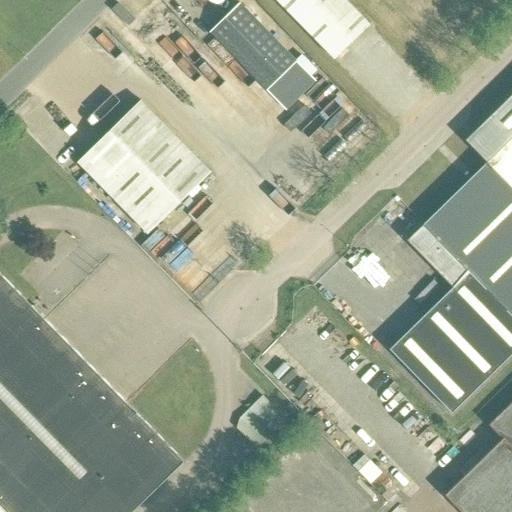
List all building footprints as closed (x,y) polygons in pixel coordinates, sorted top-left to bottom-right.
[(346,0),(276,0),(334,58),(369,24),(346,0)] [(239,2),(209,31),(266,90),(286,110),(316,81),(296,61),(239,2)] [(511,94),(466,140),(487,162),(424,223),(407,240),(453,287),(391,347),(453,411),(511,354),(511,94)] [(147,233),(210,172),(140,100),(77,161),(147,233)] [(264,264),(244,282),(252,291),(272,272),(264,264)] [(132,511),(184,461),(0,274),(0,511),(132,511)] [(258,396),(231,422),(254,446),(281,419),(258,396)] [(511,511),(511,400),(490,423),(503,437),(446,493),(464,511),(511,511)]
